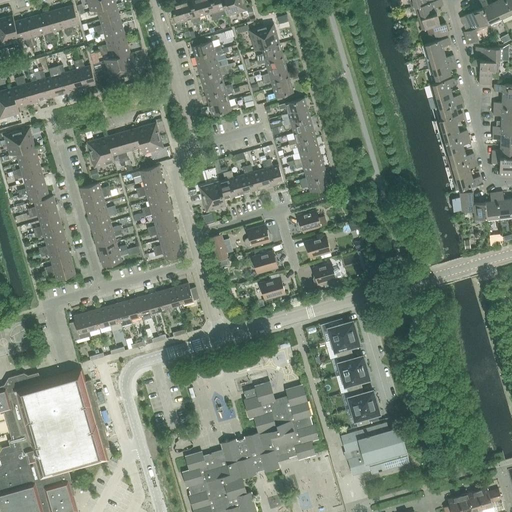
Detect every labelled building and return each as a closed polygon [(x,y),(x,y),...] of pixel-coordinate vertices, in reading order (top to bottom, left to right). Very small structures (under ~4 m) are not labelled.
[(87,0),(91,11),(104,8),(101,0),(87,0)] [(194,25),(198,24),(190,0),(189,0),(181,2),(186,20),(192,18),(194,25)] [(200,16),(206,14),(201,0),(190,0),(198,24),(202,23),(200,16)] [(213,20),(217,19),(211,0),(201,0),(206,14),(211,13),(213,20)] [(222,0),(211,0),(217,19),(221,17),(221,15),(226,14),(225,9),(224,4),(222,0)] [(246,8),(244,0),(236,0),(224,4),(225,9),(226,14),(227,16),(247,10),(246,8)] [(415,6),(415,7),(418,18),(437,12),(435,7),(443,5),(441,0),(435,0),(430,2),(415,6)] [(479,40),(476,31),(490,24),(479,0),(478,0),(473,3),(476,10),(460,17),(466,29),(466,28),(467,31),(465,32),(468,43),(479,40)] [(479,0),(490,24),(501,19),(493,2),(488,4),(486,0),(479,0)] [(511,14),(511,13),(511,11),(505,0),(497,0),(493,2),(501,19),(511,14)] [(180,22),(186,20),(181,2),(171,5),(176,23),(178,30),(182,29),(180,22)] [(98,13),(100,19),(119,14),(116,4),(104,8),(91,11),(89,11),(90,16),(98,13)] [(79,24),(73,5),(63,8),(71,35),(75,34),(73,26),(79,24)] [(67,36),(71,35),(63,8),(54,10),(59,29),(65,28),(67,36)] [(53,31),(59,29),(54,10),(44,13),(51,40),(56,39),(53,31)] [(440,24),(437,12),(418,18),(422,30),(432,27),(436,38),(449,34),(446,22),(440,24)] [(47,42),(51,40),(44,13),(34,16),(39,35),(45,33),(47,42)] [(93,27),(95,31),(122,23),(119,14),(100,19),(102,25),(93,27)] [(286,14),(277,17),(279,23),(288,20),(286,14)] [(14,21),(15,21),(13,15),(0,18),(0,32),(16,28),(14,21)] [(34,37),(39,35),(34,16),(24,19),(32,46),(36,45),(34,37)] [(28,47),(32,46),(24,19),(15,21),(14,21),(16,28),(20,41),(25,39),(28,47)] [(104,33),(106,39),(125,33),(122,23),(95,31),(96,35),(104,33)] [(261,27),(267,47),(279,43),(274,23),(261,27)] [(255,50),(262,48),(267,47),(261,27),(249,30),(255,50)] [(0,46),(20,41),(16,28),(0,32),(0,46)] [(99,47),(100,51),(128,43),(125,33),(106,39),(107,44),(99,47)] [(508,34),(501,37),(504,43),(511,39),(508,34)] [(130,35),(131,43),(140,43),(139,35),(130,35)] [(193,46),(209,42),(207,37),(191,41),(193,46)] [(444,52),(443,46),(451,44),(449,37),(423,45),(426,57),(444,52)] [(195,57),(222,49),(220,45),(214,47),(212,41),(192,46),(195,57)] [(111,58),(118,57),(130,53),(128,43),(100,51),(101,55),(110,53),(111,58)] [(258,60),(282,53),(279,43),(267,47),(262,48),(263,54),(256,56),(258,60)] [(499,60),(502,61),(503,48),(476,47),(475,54),(483,54),(483,59),(499,60)] [(8,48),(0,49),(0,56),(1,59),(10,56),(8,48)] [(222,49),(195,57),(198,66),(218,61),(216,55),(223,53),(222,49)] [(455,61),(454,55),(446,57),(444,52),(426,57),(429,68),(455,61)] [(118,57),(123,76),(136,73),(130,53),(118,57)] [(267,68),(285,63),(282,53),(258,60),(259,64),(266,62),(267,68)] [(111,58),(105,60),(110,80),(123,76),(118,57),(111,58)] [(82,59),(78,60),(86,87),(96,84),(91,65),(85,67),(82,59)] [(483,59),(472,59),(472,66),(480,66),(479,83),(492,84),(492,72),(498,72),(499,60),(483,59)] [(71,71),(76,90),(86,87),(78,60),(74,61),(76,69),(71,71)] [(201,76),(232,67),(230,63),(219,66),(218,61),(198,66),(201,76)] [(457,67),(455,61),(429,68),(433,80),(451,75),(449,69),(457,67)] [(285,63),(267,68),(269,73),(262,75),(263,80),(288,73),(285,63)] [(63,64),(59,65),(66,93),(76,90),(71,71),(65,72),(63,64)] [(57,96),(66,93),(59,65),(54,67),(57,75),(51,76),(57,96)] [(222,75),(233,72),(232,67),(201,76),(204,86),(223,80),(222,75)] [(43,70),(39,71),(47,98),(57,96),(51,76),(45,78),(43,70)] [(37,101),(47,98),(39,71),(35,72),(37,80),(31,82),(37,101)] [(273,87),(291,82),(288,73),(263,80),(265,84),(271,82),(273,87)] [(24,75),(19,77),(27,104),(37,101),(31,82),(26,84),(24,75)] [(17,107),(18,107),(27,104),(19,77),(15,78),(18,86),(12,88),(16,100),(17,107)] [(451,91),(450,86),(457,84),(455,77),(430,85),(433,97),(451,91)] [(207,96),(233,88),(232,84),(225,86),(223,80),(204,86),(207,96)] [(291,82),(273,87),(275,93),(268,95),(268,96),(269,99),(276,97),(294,92),(291,82)] [(511,97),(511,84),(494,84),(494,91),(502,91),(502,97),(511,97)] [(0,104),(16,100),(12,88),(0,90),(0,104)] [(233,88),(207,96),(209,106),(229,100),(227,94),(234,92),(233,88)] [(436,108),(462,101),(460,94),(453,97),(451,91),(433,97),(436,108)] [(251,95),(245,97),(248,106),(254,105),(251,95)] [(494,102),(494,108),(511,109),(511,97),(502,97),(502,102),(494,102)] [(288,113),(307,108),(305,98),(285,103),(278,105),(279,110),(286,108),(288,113)] [(17,107),(16,100),(0,104),(0,118),(19,113),(18,107),(17,107)] [(229,100),(209,106),(212,116),(232,110),(239,108),(237,104),(230,106),(229,100)] [(440,120),(458,114),(456,109),(464,107),(462,101),(436,108),(439,119),(440,120)] [(284,125),(310,118),(307,108),(288,113),(290,119),(283,121),(284,125)] [(511,109),(494,108),(493,115),(501,115),(501,121),(511,121),(511,109)] [(439,132),(458,127),(456,122),(464,119),(462,113),(458,114),(440,120),(439,119),(436,120),(439,132)] [(310,118),(284,125),(285,129),(292,127),(294,133),(313,127),(310,118)] [(282,119),(270,123),(271,128),(278,127),(284,125),(283,121),(282,119)] [(511,133),(511,121),(501,121),(497,121),(497,126),(493,126),(493,132),(511,133)] [(136,128),(140,141),(160,135),(156,123),(156,122),(136,128)] [(313,127),(294,133),(295,139),(288,141),(289,145),(316,137),(313,127)] [(469,136),(467,130),(459,132),(458,127),(439,132),(443,144),(469,136)] [(17,131),(23,151),(35,148),(30,128),(17,131)] [(144,153),(140,141),(136,128),(126,131),(132,150),(138,148),(140,156),(144,155),(144,153)] [(10,155),(23,151),(17,131),(4,135),(10,155)] [(117,133),(125,161),(129,159),(126,151),(132,150),(126,131),(117,133)] [(511,133),(493,132),(492,139),(500,139),(500,145),(511,145),(511,133)] [(112,155),(113,155),(118,154),(120,162),(125,161),(117,133),(107,136),(110,149),(112,155)] [(160,135),(140,141),(144,153),(163,148),(160,135)] [(110,149),(107,136),(87,142),(91,155),(110,149)] [(446,155),(464,150),(463,145),(471,142),(469,136),(443,144),(446,155)] [(299,152),(319,147),(316,137),(289,145),(291,149),(298,147),(299,152)] [(511,145),(500,145),(500,150),(492,150),(492,156),(511,157),(511,145)] [(295,164),(321,157),(319,147),(299,152),(301,158),(294,160),(295,164)] [(19,163),(38,157),(35,148),(23,151),(10,155),(8,155),(9,160),(17,157),(19,163)] [(113,155),(112,155),(110,149),(91,155),(94,167),(115,162),(113,155)] [(475,159),(474,153),(466,155),(464,150),(446,155),(449,167),(475,159)] [(241,153),(233,155),(235,161),(243,158),(241,153)] [(511,157),(492,156),(492,163),(500,163),(499,175),(511,176),(511,169),(511,157)] [(14,175),(41,167),(38,157),(19,163),(21,168),(13,171),(14,175)] [(305,172),(324,166),(321,157),(295,164),(296,168),(303,166),(305,172)] [(267,160),(274,185),(284,182),(279,164),(273,166),(271,159),(267,160)] [(477,166),(475,159),(449,167),(453,178),(471,173),(470,168),(477,166)] [(259,170),(264,188),(274,185),(267,160),(266,160),(262,161),(264,168),(259,170)] [(143,181),(162,175),(159,165),(140,171),(132,173),(133,177),(141,175),(143,181)] [(247,166),(254,190),(264,188),(259,170),(253,172),(251,165),(247,166)] [(239,176),(244,193),(254,190),(247,166),(243,167),(245,174),(239,176)] [(301,184),(327,176),(324,166),(305,172),(306,178),(299,180),(300,183),(301,184)] [(25,182),(44,177),(41,167),(14,175),(15,179),(23,177),(25,182)] [(97,169),(90,171),(92,179),(99,177),(97,169)] [(244,193),(239,176),(233,177),(231,170),(227,172),(235,196),(244,193)] [(225,199),(235,196),(227,172),(223,173),(225,180),(220,181),(223,194),(225,199)] [(453,178),(456,190),(460,189),(471,186),(482,183),(480,176),(473,178),(471,173),(453,178)] [(162,175),(143,181),(144,186),(136,189),(137,193),(165,185),(162,175)] [(301,184),(302,188),(309,186),(310,192),(330,186),(327,176),(301,184)] [(44,177),(25,182),(26,188),(18,190),(19,195),(47,187),(44,177)] [(203,199),(223,194),(220,181),(200,187),(203,199)] [(110,190),(109,186),(101,188),(99,182),(80,188),(83,198),(110,190)] [(148,200),(167,195),(165,185),(137,193),(139,197),(147,195),(148,200)] [(49,197),(49,196),(47,187),(19,195),(20,199),(29,196),(30,202),(34,201),(49,197)] [(86,208),(105,202),(103,196),(111,194),(110,190),(83,198),(86,208)] [(460,193),(460,197),(452,198),(453,211),(462,210),(462,212),(474,211),(475,222),(488,220),(485,201),(474,203),(472,191),(460,193)] [(511,217),(509,198),(504,199),(503,191),(496,192),(500,219),(511,217)] [(500,219),(496,192),(490,193),(491,201),(485,201),(488,220),(500,219)] [(223,194),(203,199),(207,212),(227,206),(225,199),(223,194)] [(29,213),(56,205),(53,195),(49,196),(49,197),(34,201),(36,207),(28,209),(29,213)] [(143,212),(170,205),(167,195),(148,200),(150,206),(142,208),(143,212)] [(89,217),(116,210),(115,205),(107,208),(105,202),(86,208),(89,217)] [(40,221),(59,215),(56,205),(29,213),(30,217),(38,215),(40,221)] [(154,220),(173,214),(170,205),(143,212),(144,216),(152,214),(154,220)] [(116,210),(89,217),(91,227),(111,222),(109,216),(117,214),(116,210)] [(316,210),(298,215),(301,224),(299,226),(300,230),(302,230),(304,234),(303,231),(321,226),(327,224),(324,216),(318,218),(316,210)] [(173,214),(154,220),(156,225),(147,228),(149,232),(176,224),(173,214)] [(212,214),(204,216),(205,223),(214,221),(212,214)] [(59,215),(40,221),(41,226),(33,228),(34,233),(62,225),(59,215)] [(111,222),(91,227),(94,237),(122,229),(120,225),(112,227),(111,222)] [(160,239),(179,234),(176,224),(149,232),(150,236),(158,234),(160,239)] [(45,240),(64,235),(62,225),(34,233),(35,236),(36,237),(44,234),(45,240)] [(268,233),(265,225),(247,230),(250,238),(248,238),(247,239),(246,240),(245,242),(245,243),(246,245),(247,246),(249,246),(250,246),(252,246),(270,241),(270,240),(271,240),(271,239),(272,238),(272,237),(271,236),(271,235),(271,234),(270,233),(269,233),(268,233)] [(97,247),(116,241),(115,236),(123,233),(122,229),(94,237),(97,247)] [(179,234),(160,239),(161,245),(153,247),(154,252),(182,244),(179,234)] [(221,234),(210,238),(217,259),(228,256),(221,234)] [(40,252),(67,244),(64,235),(45,240),(47,246),(39,248),(40,252)] [(326,235),(306,241),(310,258),(331,252),(326,235)] [(364,239),(354,242),(356,248),(366,246),(364,239)] [(100,257),(127,249),(126,245),(118,247),(116,241),(97,247),(100,257)] [(51,260),(70,254),(67,244),(40,252),(41,256),(49,254),(51,260)] [(184,254),(182,244),(154,252),(156,256),(164,253),(165,259),(184,254)] [(358,251),(361,260),(369,257),(366,248),(358,251)] [(103,267),(121,261),(122,261),(120,255),(128,253),(127,249),(100,257),(103,267)] [(270,269),(274,271),(276,267),(278,267),(277,266),(280,262),(275,260),(273,251),(253,257),(257,273),(270,269)] [(46,272),(73,264),(70,254),(51,260),(53,265),(44,268),(46,272)] [(318,283),(318,284),(340,277),(341,276),(340,271),(338,270),(334,271),(331,262),(313,268),(316,276),(314,277),(313,278),(314,283),(316,284),(318,283)] [(46,272),(47,276),(55,274),(57,280),(76,274),(73,264),(46,272)] [(270,280),(260,283),(265,299),(285,293),(280,277),(270,280)] [(189,283),(178,286),(183,303),(194,300),(199,298),(196,287),(190,288),(189,283)] [(183,303),(178,286),(167,289),(172,306),(183,303)] [(172,306),(167,289),(157,292),(162,309),(172,306)] [(162,309),(157,292),(147,295),(152,312),(162,309)] [(152,312),(147,295),(136,298),(141,315),(152,312)] [(141,315),(136,298),(126,301),(131,318),(141,315)] [(133,324),(132,320),(131,318),(126,301),(116,304),(120,321),(122,327),(133,324)] [(120,321),(116,304),(105,307),(110,324),(120,321)] [(110,324),(105,307),(95,310),(100,327),(110,324)] [(100,327),(95,310),(84,313),(89,330),(100,327)] [(91,336),(89,330),(84,313),(74,316),(75,321),(70,323),(75,340),(91,336)] [(341,324),(339,319),(327,322),(329,328),(332,340),(358,332),(356,323),(353,324),(352,321),(341,324)] [(338,357),(349,353),(347,348),(359,344),(358,342),(361,341),(358,332),(332,340),(335,351),(336,351),(338,357)] [(363,358),(362,356),(351,359),(349,353),(338,357),(339,362),(339,363),(342,374),(368,366),(366,357),(363,358)] [(368,366),(342,374),(345,386),(346,385),(348,391),(359,388),(357,382),(369,379),(368,376),(371,376),(368,366)] [(90,379),(88,380),(82,382),(80,372),(41,383),(38,372),(28,375),(24,372),(8,377),(4,384),(0,385),(0,411),(1,414),(4,413),(12,438),(8,439),(10,445),(2,447),(0,450),(0,463),(0,465),(0,464),(0,497),(1,498),(0,499),(0,506),(1,511),(64,511),(74,509),(70,496),(75,494),(68,468),(104,458),(101,448),(109,446),(90,379)] [(244,399),(250,418),(254,417),(259,432),(245,436),(246,438),(243,439),(243,438),(239,439),(239,440),(237,441),(236,439),(221,443),(223,450),(204,456),(202,451),(186,456),(190,470),(183,472),(187,486),(189,486),(191,494),(190,495),(194,511),(226,511),(253,511),(257,511),(251,492),(247,493),(242,478),(256,474),(255,471),(253,464),(262,462),(264,469),(265,471),(280,467),(278,460),(298,454),(299,459),(315,454),(311,440),(318,438),(314,423),(312,424),(310,416),(311,415),(302,384),(286,389),(288,394),(275,398),(270,381),(255,386),(256,387),(244,391),(246,398),(244,399)] [(348,391),(349,397),(352,409),(378,401),(376,392),(373,393),(372,390),(361,394),(359,388),(348,391)] [(378,401),(352,409),(355,420),(356,420),(358,426),(369,423),(367,417),(379,413),(378,411),(381,410),(378,401)] [(371,470),(372,473),(379,471),(380,472),(382,471),(382,470),(409,463),(406,451),(407,451),(399,426),(389,430),(387,422),(341,435),(353,475),(371,470)] [(262,462),(253,464),(255,471),(264,469),(262,462)] [(487,487),(477,490),(482,509),(492,506),(492,505),(492,506),(488,492),(488,491),(487,487)] [(488,492),(492,506),(492,505),(494,511),(505,511),(498,488),(488,491),(488,492)] [(482,509),(477,490),(467,493),(472,511),(482,509)] [(457,496),(461,511),(470,511),(472,511),(467,493),(457,496)] [(461,511),(457,496),(447,499),(449,505),(443,507),(444,511),(461,511)]
